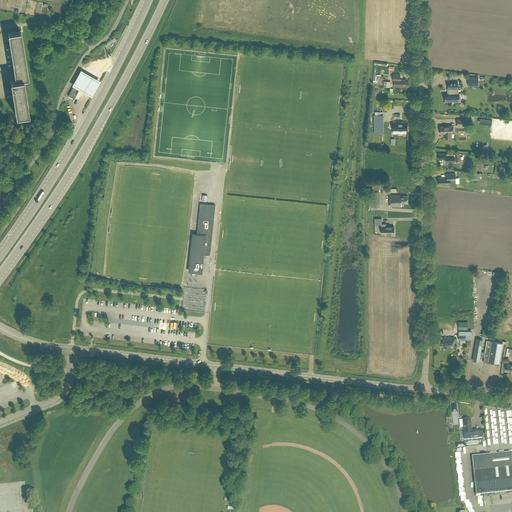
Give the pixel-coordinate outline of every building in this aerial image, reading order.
[(17,115),(27,113),(22,78),(27,77),(19,30),(9,32),(9,33),(16,79),(11,79),(17,115)] [(81,71),(72,87),(91,98),(100,82),(81,71)] [(408,87),(408,81),(404,81),(404,80),(400,79),(400,74),(393,74),(393,79),(394,79),(394,86),(408,87)] [(468,85),(478,85),(478,77),(468,77),(468,85)] [(445,93),(445,97),(444,98),(445,99),(445,102),(450,102),(450,103),(450,102),(454,102),(454,103),(454,102),(459,102),(459,93),(459,94),(457,94),(457,89),(458,89),(458,82),(457,82),(448,82),(448,89),(449,89),(449,94),(445,94),(445,93)] [(68,96),(74,99),(79,90),(73,86),(68,96)] [(407,121),(393,122),(393,130),(406,129),(407,129),(407,121)] [(451,138),(451,133),(452,133),(452,125),(444,125),(444,126),(440,126),(440,133),(444,133),(445,138),(451,138)] [(447,154),(438,154),(438,159),(443,159),(445,159),(445,162),(454,162),(454,154),(447,154)] [(455,186),(455,174),(447,174),(447,177),(438,177),(438,185),(443,185),(450,185),(450,186),(455,186)] [(401,196),(401,195),(389,195),(390,206),(401,206),(401,203),(408,203),(408,196),(401,196)] [(378,198),(369,199),(370,209),(378,209),(378,198)] [(210,254),(215,205),(200,203),(195,249),(196,249),(195,252),(191,252),(189,271),(202,272),(203,255),(210,254)] [(381,223),(381,218),(374,218),(374,224),(381,224),(381,233),(391,233),(394,233),(394,226),(386,226),(386,223),(381,223)] [(454,339),(454,337),(442,338),(443,345),(445,345),(445,346),(454,345),(454,342),(456,342),(456,339),(454,339)] [(484,352),(480,352),(482,340),(477,339),(473,360),(479,361),(480,354),(484,355),(483,362),(499,365),(502,343),(487,340),(484,352)] [(472,431),(471,419),(463,420),(464,432),(472,431)] [(464,432),(463,432),(464,440),(483,438),(482,430),(472,431),(464,432)] [(476,497),(511,492),(511,453),(472,458),(474,472),(476,497)]
